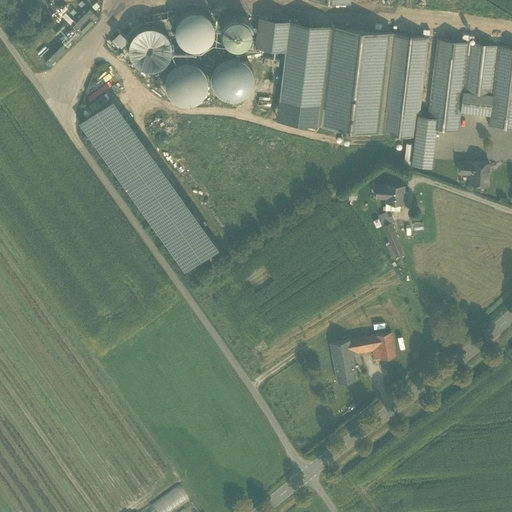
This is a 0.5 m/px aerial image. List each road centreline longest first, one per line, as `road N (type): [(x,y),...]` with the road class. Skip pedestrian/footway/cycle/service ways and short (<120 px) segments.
road 1 (track): [(307,473),(0,33)]
road 2 (tertiary): [(307,473),(511,312)]
